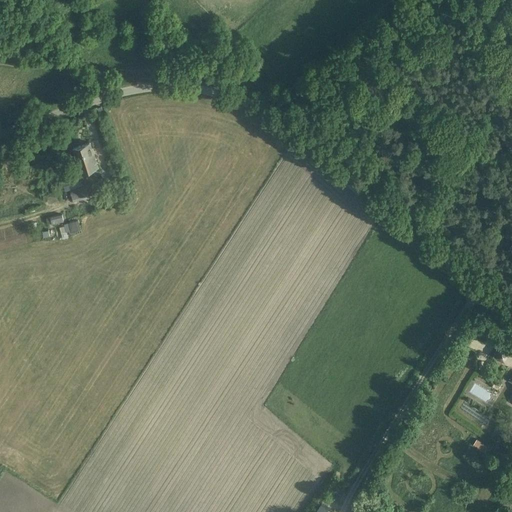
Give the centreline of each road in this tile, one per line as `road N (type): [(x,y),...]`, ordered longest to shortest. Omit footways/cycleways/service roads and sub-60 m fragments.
road 1 (unclassified): [(511,317),(273,112),(229,93),(151,86),(0,136)]
road 2 (unknown): [(0,61),(194,77),(222,82),(229,93)]
